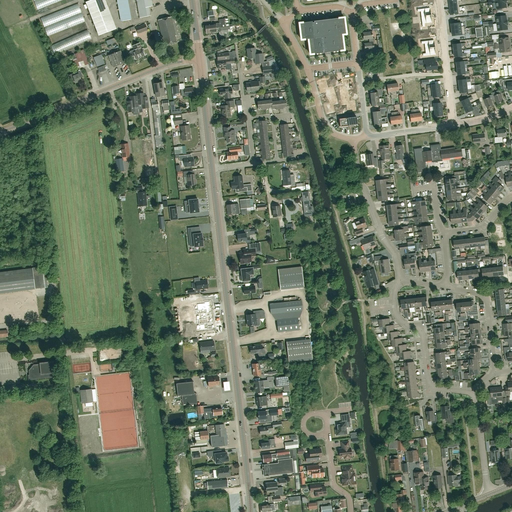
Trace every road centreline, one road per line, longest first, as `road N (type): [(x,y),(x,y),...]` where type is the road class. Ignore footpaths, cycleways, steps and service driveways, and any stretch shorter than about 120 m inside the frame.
road 1 (tertiary): [(250,511),(211,169)]
road 2 (unclassified): [(0,133),(171,63),(199,59)]
road 3 (residential): [(474,390),(430,386),(423,332),(394,306),(400,279)]
road 4 (residential): [(400,279),(358,178),(354,139)]
road 5 (residential): [(285,22),(324,125),(354,139)]
